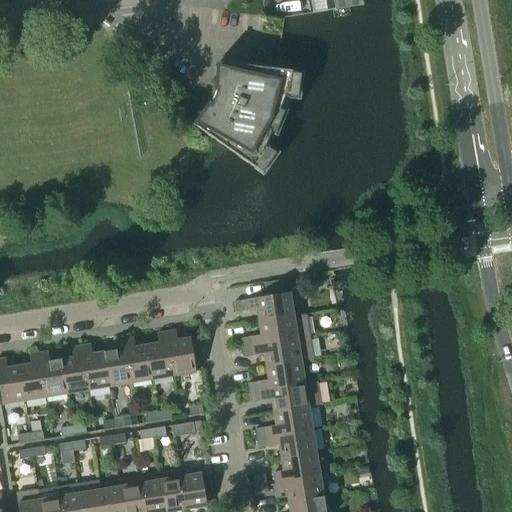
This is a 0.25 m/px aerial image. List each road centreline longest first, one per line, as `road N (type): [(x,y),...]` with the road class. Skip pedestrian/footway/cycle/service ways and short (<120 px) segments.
road 1 (residential): [(244,511),(213,324),(194,294),(0,328)]
road 2 (secondary): [(511,294),(463,0)]
